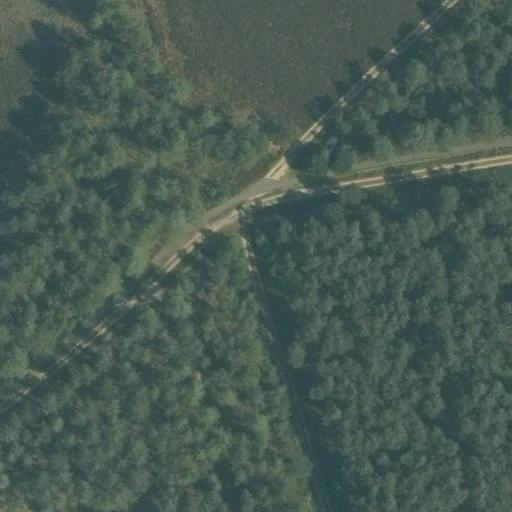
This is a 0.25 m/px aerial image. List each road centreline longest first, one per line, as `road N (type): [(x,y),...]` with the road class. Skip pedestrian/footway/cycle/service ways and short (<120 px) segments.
road 1 (unknown): [(511,184),(216,225),(210,246),(181,273),(57,386),(0,425)]
road 2 (track): [(327,511),(236,215)]
road 3 (track): [(0,407),(236,215)]
road 4 (track): [(236,215),(451,0)]
road 5 (track): [(236,215),(278,199),(511,160)]
